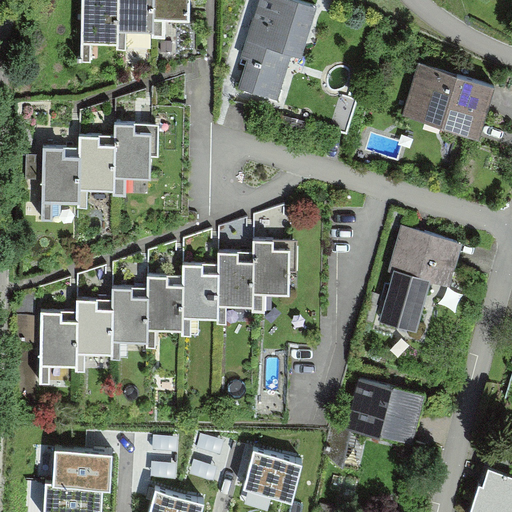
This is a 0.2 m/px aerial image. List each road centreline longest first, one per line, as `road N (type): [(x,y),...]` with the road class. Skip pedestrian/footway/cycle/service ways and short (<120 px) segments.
road 1 (residential): [(443,511),(511,243)]
road 2 (residential): [(311,167),(203,130),(203,226)]
road 3 (residential): [(511,229),(311,167)]
road 4 (residential): [(203,226),(311,167)]
